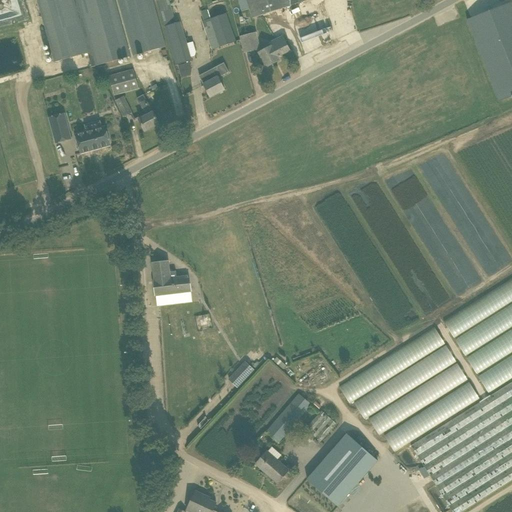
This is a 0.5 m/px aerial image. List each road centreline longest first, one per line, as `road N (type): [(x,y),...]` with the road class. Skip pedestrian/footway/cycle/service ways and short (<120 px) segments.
road 1 (unclassified): [(122,176),(139,235),(153,424),(286,511)]
road 2 (track): [(136,223),(283,198),(511,107)]
road 3 (unclassified): [(122,176),(450,0)]
road 4 (unclassified): [(0,234),(122,176)]
